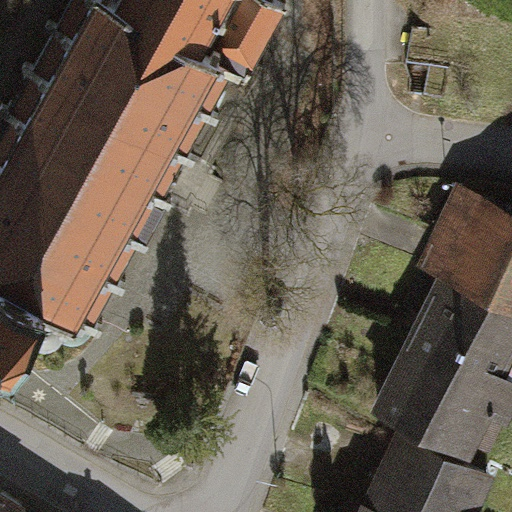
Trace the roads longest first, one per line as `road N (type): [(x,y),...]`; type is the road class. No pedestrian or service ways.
road 1 (residential): [(222,511),(338,264),(379,153)]
road 2 (residential): [(379,153),(376,0)]
road 3 (residential): [(116,511),(0,438)]
road 4 (residential): [(379,153),(511,164)]
